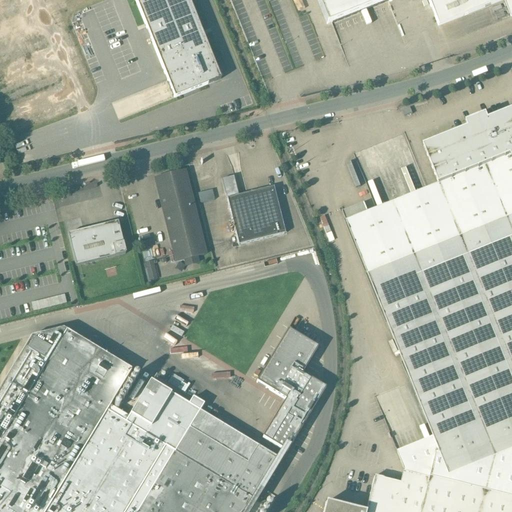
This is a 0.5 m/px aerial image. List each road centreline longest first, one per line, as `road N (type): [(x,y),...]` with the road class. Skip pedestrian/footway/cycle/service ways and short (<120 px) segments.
road 1 (residential): [(0,190),(423,83),(511,51)]
road 2 (unknown): [(141,154),(169,272)]
